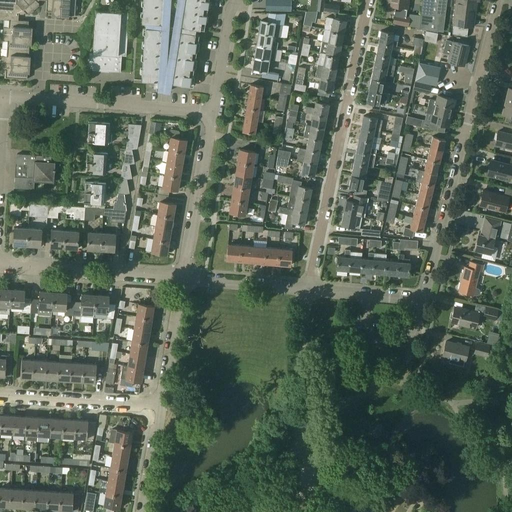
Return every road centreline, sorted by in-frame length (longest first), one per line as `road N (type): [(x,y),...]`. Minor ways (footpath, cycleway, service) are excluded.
road 1 (residential): [(423,300),(502,0)]
road 2 (residential): [(363,0),(307,289)]
road 3 (residential): [(183,276),(0,266)]
road 4 (residential): [(212,112),(36,98)]
road 5 (unknown): [(135,106),(110,276)]
road 6 (residential): [(183,276),(212,112)]
road 7 (residential): [(161,403),(0,395)]
road 8 (residential): [(161,403),(183,276)]
road 9 (residential): [(307,289),(183,276)]
